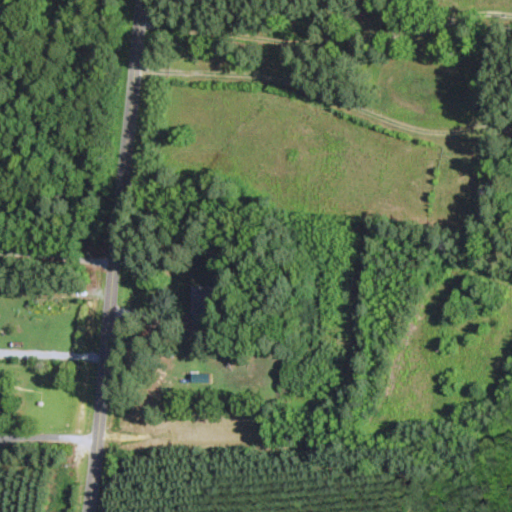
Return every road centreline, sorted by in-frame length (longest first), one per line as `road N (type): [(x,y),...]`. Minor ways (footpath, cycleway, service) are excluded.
road 1 (residential): [(89,511),(125,172)]
road 2 (residential): [(125,172),(141,0)]
